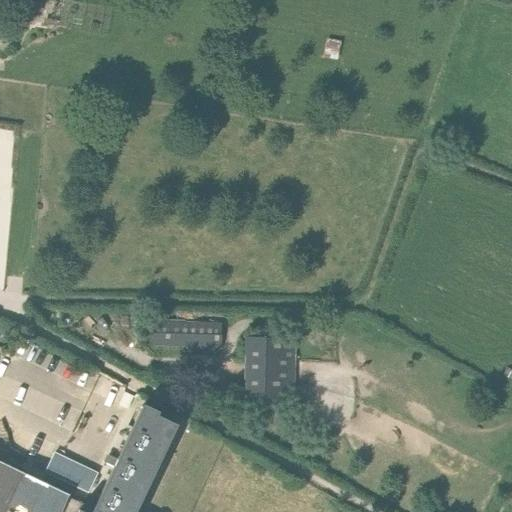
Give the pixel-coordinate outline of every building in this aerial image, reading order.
[(340,57),(343,39),(328,37),(325,55),(340,57)] [(0,331),(3,333),(8,323),(0,318),(0,331)] [(214,341),(214,323),(153,321),(152,344),(211,346),(212,341),(214,341)] [(283,399),(284,339),(245,339),(243,398),(283,399)] [(511,371),(506,369),(503,376),(510,380),(511,377),(511,371)] [(136,511),(178,424),(158,415),(160,411),(144,404),(93,509),(44,485),(19,473),(0,464),(0,511),(136,511)] [(88,493),(98,473),(53,453),(53,454),(44,473),(88,493)]
